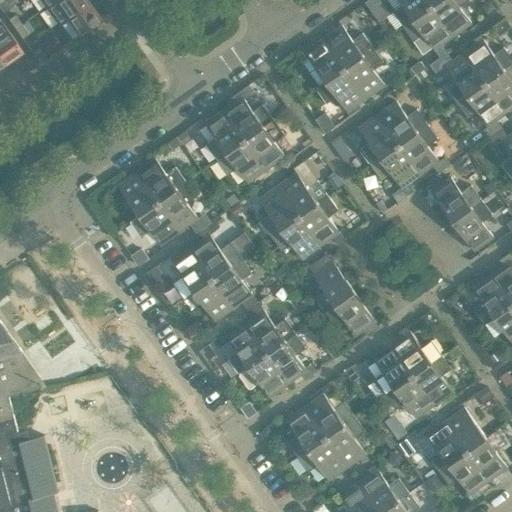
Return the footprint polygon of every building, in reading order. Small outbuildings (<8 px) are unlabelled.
[(57,23),(88,1),(86,0),(54,0),(45,6),(57,23)] [(399,0),(402,4),(392,11),(403,26),(432,6),(427,0),(399,0)] [(439,0),(432,6),(453,35),(472,22),(460,7),(469,0),(439,0)] [(70,41),(100,19),(88,1),(57,23),(70,41)] [(432,6),(403,26),(414,41),(423,53),(433,46),(434,49),(441,44),(453,35),(432,6)] [(14,14),(8,19),(14,28),(21,23),(14,14)] [(498,36),(511,26),(505,17),(492,26),(498,36)] [(0,57),(4,63),(22,51),(0,20),(0,57)] [(21,23),(14,28),(21,38),(28,33),(21,23)] [(373,47),(363,32),(353,39),(342,24),(323,38),(345,68),(373,47)] [(345,68),(323,38),(305,51),(326,80),(326,81),(345,68)] [(511,62),(511,58),(504,46),(494,53),(483,38),(464,52),(486,81),(511,62)] [(441,44),(434,49),(440,57),(447,52),(441,44)] [(385,84),(374,69),(384,62),(373,47),(345,68),(366,97),(385,84)] [(39,48),(32,53),(39,62),(45,58),(39,48)] [(440,57),(430,64),(435,72),(446,65),(453,60),(447,52),(440,57)] [(486,81),(464,52),(453,60),(446,65),(457,80),(447,87),(457,102),(486,81)] [(33,67),(26,57),(18,63),(25,73),(33,67)] [(415,74),(425,67),(421,61),(411,68),(415,74)] [(511,62),(486,81),(507,111),(511,107),(511,62)] [(366,97),(345,68),(326,81),(326,80),(316,87),(327,103),(337,96),(347,111),(358,103),(366,97)] [(507,111),(486,81),(457,102),(468,117),(478,110),(488,125),(484,128),(490,135),(501,127),(496,119),(507,111)] [(273,118),(263,104),(253,111),(242,95),(224,109),(245,139),(273,118)] [(427,123),(417,108),(407,115),(396,100),(378,114),(399,143),(427,123)] [(358,103),(347,111),(350,114),(361,107),(358,103)] [(245,139),(224,109),(205,122),(216,137),(206,144),(217,159),(245,139)] [(325,113),(316,119),(325,132),(334,126),(325,113)] [(399,143),(378,114),(359,127),(370,142),(360,149),(371,164),(399,143)] [(285,155),(274,140),(284,133),(273,118),(245,139),(266,169),(285,155)] [(439,160),(428,145),(438,138),(427,123),(399,143),(420,173),(431,166),(439,160)] [(501,128),(489,137),(494,145),(500,141),(511,156),(501,163),(511,178),(511,177),(511,132),(507,136),(501,128)] [(339,135),(332,141),(338,150),(346,145),(339,135)] [(172,149),(182,142),(177,136),(167,143),(172,149)] [(266,169),(245,139),(217,159),(227,174),(237,167),(248,182),(266,169)] [(420,173),(399,143),(371,164),(381,179),(391,172),(402,187),(409,182),(420,173)] [(187,180),(176,165),(166,172),(156,157),(137,171),(158,201),(187,180)] [(436,174),(450,164),(444,157),(439,160),(431,166),(436,174)] [(158,201),(137,171),(118,184),(140,214),(158,201)] [(328,195),(317,180),(307,187),(297,172),(278,185),(299,215),(328,195)] [(336,174),(328,179),(335,189),(343,184),(336,174)] [(442,182),(437,174),(436,174),(426,181),(433,189),(442,182)] [(482,199),(471,184),(461,191),(451,176),(442,182),(433,189),(431,190),(453,220),(482,199)] [(198,217),(188,202),(197,195),(187,180),(158,201),(180,231),(191,222),(198,217)] [(403,198),(414,190),(409,182),(402,187),(397,190),(403,198)] [(299,215),(278,185),(259,198),(270,213),(260,220),(271,235),(299,215)] [(339,231),(329,216),(338,209),(328,195),(299,215),(321,245),(332,236),(339,231)] [(493,236),(483,221),(492,214),(482,199),(453,220),(474,250),(493,236)] [(180,231),(158,201),(140,214),(130,221),(140,236),(150,229),(161,244),(180,231)] [(321,245),(299,215),(271,235),(282,250),(291,243),(302,258),(321,245)] [(205,227),(198,217),(191,222),(198,232),(205,227)] [(209,224),(198,232),(203,238),(210,233),(214,231),(209,224)] [(344,238),(339,231),(332,236),(337,243),(344,238)] [(203,238),(191,247),(213,277),(241,256),(230,241),(221,248),(210,233),(203,238)] [(142,247),(131,255),(139,265),(149,258),(142,247)] [(191,247),(173,260),(183,275),(174,282),(184,297),(185,298),(194,291),(194,290),(213,277),(191,247)] [(511,251),(499,260),(503,265),(491,273),(511,301),(511,251)] [(320,270),(332,261),(327,254),(315,262),(320,270)] [(241,256),(213,277),(234,307),(242,301),(253,293),(242,278),(252,271),(241,256)] [(332,261),(320,270),(314,274),(324,289),(315,296),(325,311),(354,290),(333,260),(332,261)] [(283,266),(275,271),(282,281),(289,276),(283,266)] [(483,278),(473,285),(473,286),(483,301),(474,308),(485,324),(495,317),(494,316),(511,303),(511,301),(491,273),(483,278)] [(473,285),(483,278),(480,274),(470,281),(473,285)] [(213,277),(194,290),(194,291),(215,320),(234,307),(213,277)] [(376,320),(354,290),(325,311),(336,326),(346,319),(356,334),(363,329),(375,321),(376,320)] [(253,293),(242,301),(253,317),(264,309),(253,293)] [(511,303),(494,316),(495,317),(511,341),(511,303)] [(253,317),(246,323),(267,353),(295,332),(285,317),(275,324),(264,309),(253,317)] [(0,418),(14,415),(9,395),(23,392),(14,354),(23,352),(0,319),(0,418)] [(366,334),(378,325),(375,321),(363,329),(366,334)] [(233,326),(218,336),(224,344),(229,340),(233,345),(238,351),(228,358),(239,373),(248,366),(267,353),(246,323),(236,330),(233,326)] [(398,339),(409,331),(406,326),(395,334),(398,339)] [(442,354),(431,339),(421,346),(410,331),(409,331),(398,339),(392,344),(413,374),(432,360),(432,361),(442,354)] [(295,332),(267,353),(288,383),(300,374),(307,369),(305,366),(296,354),(306,347),(295,332)] [(392,344),(383,350),(373,357),(384,372),(374,379),(385,394),(413,374),(392,344)] [(366,362),(373,357),(383,350),(379,345),(363,357),(366,362)] [(248,366),(239,373),(242,377),(250,388),(259,382),(262,385),(270,396),(277,391),(288,383),(267,353),(248,366)] [(453,390),(442,375),(452,368),(442,354),(432,361),(432,360),(413,374),(434,404),(453,390)] [(307,369),(300,374),(305,377),(306,378),(316,370),(316,369),(311,362),(305,366),(307,369)] [(434,404),(413,374),(385,394),(395,409),(405,402),(416,417),(434,404)] [(355,415),(344,401),(334,408),(327,397),(335,391),(329,382),(309,396),(313,400),(305,406),(326,436),(355,415)] [(326,436),(305,406),(286,419),(297,434),(287,441),(298,456),(326,436)] [(486,436),(465,407),(446,420),(467,450),(486,436)] [(97,511),(98,511),(98,510),(90,511),(58,511),(59,511),(59,510),(58,510),(54,493),(59,491),(59,490),(58,490),(44,436),(45,435),(45,434),(15,442),(13,433),(19,432),(19,431),(18,431),(14,415),(0,418),(0,511),(97,511)] [(366,452),(356,437),(365,430),(355,415),(326,436),(348,466),(358,458),(365,453),(366,452)] [(467,450),(446,420),(427,433),(438,448),(428,455),(439,470),(467,450)] [(400,423),(391,431),(398,440),(407,433),(400,423)] [(348,466),(326,436),(298,456),(308,471),(318,464),(329,479),(348,466)] [(507,466),(486,436),(467,450),(489,480),(507,466)] [(406,438),(397,443),(406,455),(414,449),(406,438)] [(489,480),(467,450),(439,470),(449,485),(459,478),(470,493),(489,480)] [(361,463),(369,458),(365,453),(358,458),(361,463)] [(369,475),(377,469),(374,465),(366,470),(369,475)] [(409,491),(398,477),(389,484),(378,469),(377,469),(369,475),(359,482),(381,511),(409,491)] [(380,511),(381,511),(359,482),(341,495),(352,511),(380,511)] [(411,511),(420,506),(409,491),(381,511),(380,511),(411,511)]
